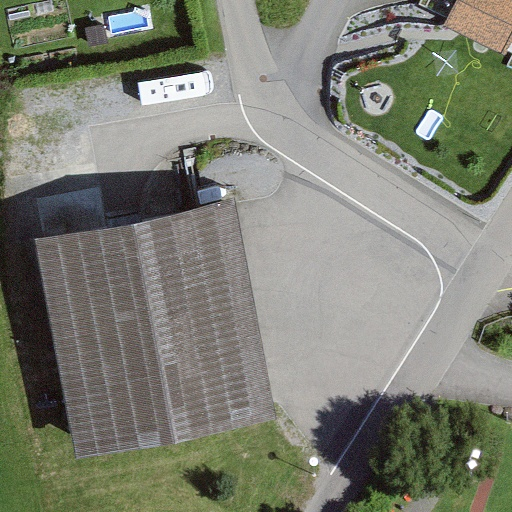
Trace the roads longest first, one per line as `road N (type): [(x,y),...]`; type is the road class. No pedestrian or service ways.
road 1 (residential): [(329,511),(488,268)]
road 2 (residential): [(488,268),(313,150),(273,109)]
